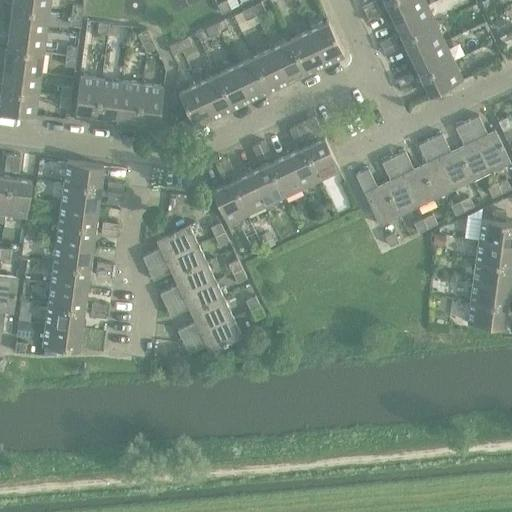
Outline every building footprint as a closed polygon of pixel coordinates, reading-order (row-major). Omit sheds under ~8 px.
[(13,0),(12,7),(49,12),(50,0),(13,0)] [(227,0),(225,0),(217,4),(222,13),(231,9),(227,0)] [(377,0),(372,0),(369,2),(375,14),(382,11),(377,0)] [(425,0),(388,0),(385,2),(394,20),(427,4),(425,0)] [(261,1),(252,5),(256,15),(266,11),(261,1)] [(375,14),(369,2),(362,5),(368,18),(375,14)] [(73,4),(71,15),(82,16),(83,6),(73,4)] [(427,4),(394,20),(403,39),(436,23),(427,4)] [(256,15),(252,5),(242,10),(247,20),(256,15)] [(12,7),(9,27),(46,32),(49,12),(12,7)] [(82,16),(71,15),(70,25),(80,26),(82,16)] [(224,19),(215,23),(220,33),(229,28),(224,19)] [(328,21),(309,30),(324,63),(344,54),(328,21)] [(97,32),(107,34),(109,23),(99,22),(97,32)] [(109,23),(107,34),(118,35),(119,25),(109,23)] [(220,33),(215,23),(206,27),(210,37),(220,33)] [(436,23),(403,39),(412,57),(445,41),(436,23)] [(9,27),(7,47),(43,52),(46,32),(9,27)] [(138,33),(142,43),(152,38),(147,29),(138,33)] [(309,30),(290,39),(306,72),(324,63),(309,30)] [(496,31),(499,38),(506,35),(504,31),(500,30),(496,31)] [(394,35),(387,39),(392,51),(400,48),(394,35)] [(506,35),(499,38),(503,45),(506,43),(508,38),(506,35)] [(188,36),(178,41),(183,50),(192,46),(188,36)] [(152,38),(142,43),(147,52),(156,47),(152,38)] [(290,39),(272,48),(288,81),(306,72),(290,39)] [(392,51),(387,39),(379,42),(385,54),(392,51)] [(183,50),(178,41),(169,45),(173,55),(183,50)] [(445,41),(412,57),(420,75),(454,60),(445,41)] [(67,45),(66,55),(76,57),(78,46),(67,45)] [(7,47),(4,67),(40,72),(43,52),(7,47)] [(272,48),(253,57),(269,90),(288,81),(272,48)] [(76,57),(66,55),(65,65),(75,67),(76,57)] [(253,57),(235,65),(251,99),(269,90),(253,57)] [(454,60),(420,75),(430,95),(463,79),(454,60)] [(235,65),(216,74),(232,107),(251,99),(235,65)] [(4,67),(1,88),(38,93),(40,72),(4,67)] [(411,72),(404,76),(410,88),(417,85),(411,72)] [(216,74),(198,83),(214,116),(232,107),(216,74)] [(75,112),(97,115),(101,78),(80,75),(75,112)] [(410,88),(404,76),(397,79),(403,91),(410,88)] [(101,78),(97,115),(117,117),(122,81),(101,78)] [(122,81),(117,117),(137,120),(142,83),(122,81)] [(142,83),(137,120),(158,123),(163,86),(142,83)] [(214,116),(198,83),(178,92),(194,125),(214,116)] [(62,85),(61,96),(71,97),(72,87),(62,85)] [(38,93),(1,88),(0,97),(0,109),(35,114),(38,93)] [(71,97),(61,96),(59,106),(70,107),(71,97)] [(479,115),(467,121),(491,171),(511,162),(495,129),(487,133),(479,115)] [(498,120),(502,130),(511,125),(508,116),(498,120)] [(463,144),(457,147),(473,180),(491,171),(467,121),(455,126),(463,144)] [(289,129),(292,136),(305,130),(301,123),(289,129)] [(511,125),(502,130),(507,139),(511,136),(511,125)] [(305,130),(292,136),(296,143),(308,137),(305,130)] [(442,133),(430,138),(454,189),(473,180),(457,147),(450,150),(442,133)] [(324,137),(305,146),(321,179),(340,170),(324,137)] [(427,161),(420,165),(436,198),(454,189),(430,138),(418,144),(427,161)] [(252,146),(256,153),(268,147),(265,140),(252,146)] [(305,146),(287,155),(302,188),(321,179),(305,146)] [(268,147),(256,153),(259,161),(272,155),(268,147)] [(405,150),(393,156),(418,207),(436,198),(420,165),(414,168),(405,150)] [(7,154),(5,162),(19,164),(20,156),(7,154)] [(287,155),(268,164),(284,197),(302,188),(287,155)] [(390,179),(383,182),(399,215),(418,207),(393,156),(382,162),(390,179)] [(215,164),(219,171),(231,165),(228,158),(215,164)] [(67,160),(64,182),(100,186),(103,165),(67,160)] [(19,164),(5,162),(4,170),(18,172),(19,164)] [(268,164),(250,173),(265,206),(284,197),(268,164)] [(231,165),(219,171),(222,178),(235,172),(231,165)] [(399,215),(383,182),(377,185),(368,168),(355,174),(380,225),(399,215)] [(250,173),(231,181),(247,214),(265,206),(250,173)] [(0,176),(0,213),(5,214),(10,178),(0,176)] [(10,178),(5,214),(27,217),(32,180),(10,178)] [(507,178),(497,183),(502,192),(511,188),(507,178)] [(106,194),(114,195),(116,182),(108,181),(106,194)] [(247,214),(231,181),(212,191),(228,224),(247,214)] [(64,182),(61,202),(98,207),(100,186),(64,182)] [(116,182),(114,195),(122,196),(124,183),(116,182)] [(502,192),(497,183),(488,187),(492,197),(502,192)] [(469,196),(460,201),(465,210),(474,206),(469,196)] [(465,210),(460,201),(451,205),(455,215),(465,210)] [(61,202),(59,222),(95,227),(98,207),(61,202)] [(492,210),(491,219),(505,221),(506,212),(492,210)] [(433,214),(423,218),(428,228),(437,223),(433,214)] [(428,228),(423,218),(414,223),(418,232),(428,228)] [(481,218),(478,239),(511,243),(511,221),(505,221),(491,219),(481,218)] [(101,235),(109,236),(111,222),(103,221),(101,235)] [(59,222),(56,242),(92,247),(95,227),(59,222)] [(111,222),(109,236),(117,237),(119,223),(111,222)] [(211,226),(215,236),(225,231),(220,222),(211,226)] [(142,256),(148,268),(198,244),(189,224),(156,240),(160,248),(142,256)] [(26,229),(25,238),(34,239),(35,230),(26,229)] [(225,231),(215,236),(220,245),(229,241),(225,231)] [(395,232),(385,236),(390,246),(399,242),(395,232)] [(436,234),(434,244),(445,246),(446,236),(436,234)] [(511,243),(478,239),(476,260),(511,264),(511,243)] [(56,242),(53,262),(90,267),(92,247),(56,242)] [(198,244),(148,268),(153,280),(171,271),(174,278),(207,262),(198,244)] [(1,248),(0,253),(0,258),(10,260),(11,249),(1,248)] [(228,263),(233,273),(242,268),(238,259),(228,263)] [(511,264),(476,260),(473,280),(509,285),(511,265),(511,264)] [(96,275),(104,276),(105,262),(97,261),(96,275)] [(53,262),(51,283),(87,287),(90,267),(53,262)] [(105,262),(104,276),(112,277),(113,263),(105,262)] [(160,293),(165,305),(216,281),(207,262),(174,278),(177,285),(160,293)] [(242,268),(233,273),(237,282),(247,277),(242,268)] [(0,274),(0,330),(3,331),(5,312),(14,313),(19,277),(0,274)] [(473,280),(470,300),(507,305),(509,285),(473,280)] [(216,281),(165,305),(171,316),(188,308),(191,315),(225,299),(216,281)] [(51,283),(48,303),(84,308),(87,287),(51,283)] [(246,300),(250,309),(260,305),(255,296),(246,300)] [(177,330),(183,341),(234,317),(225,299),(191,315),(194,321),(177,330)] [(507,305),(470,300),(467,321),(504,326),(507,305)] [(90,315),(98,316),(100,303),(92,302),(90,315)] [(48,303),(45,323),(82,328),(84,308),(48,303)] [(100,303),(98,316),(106,317),(108,304),(100,303)] [(260,305),(250,309),(254,319),(264,314),(260,305)] [(234,317),(183,341),(189,353),(206,345),(210,353),(243,337),(234,317)] [(16,335),(15,336),(32,338),(34,321),(30,321),(18,319),(16,335)] [(82,328),(45,323),(42,344),(79,349),(82,328)] [(26,342),(16,341),(15,352),(25,353),(26,342)]
